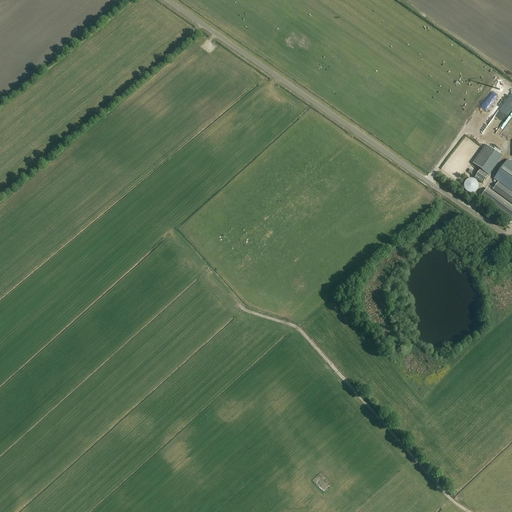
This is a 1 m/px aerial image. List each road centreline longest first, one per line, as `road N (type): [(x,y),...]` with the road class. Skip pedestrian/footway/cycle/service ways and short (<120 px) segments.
road 1 (unclassified): [(511,239),(166,0)]
road 2 (track): [(169,228),(242,309),(296,327),(469,511)]
road 3 (track): [(402,0),(511,74)]
